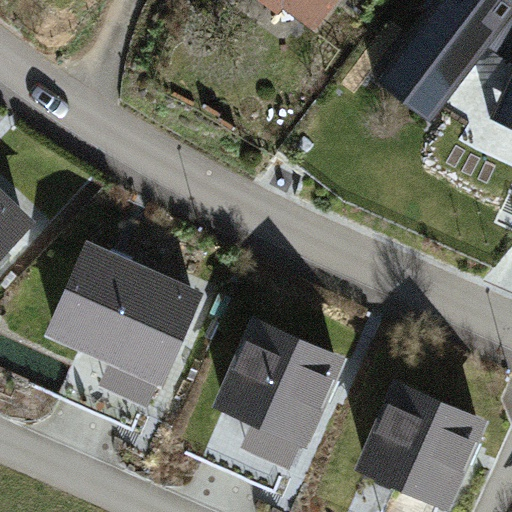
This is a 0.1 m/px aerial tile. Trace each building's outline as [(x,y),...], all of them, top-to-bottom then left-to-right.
[(270,0),(274,3),(276,0),(290,0),(308,13),(317,0),(270,0)] [(511,0),(435,0),(378,75),(435,116),(487,47),(511,62),(511,69),(492,112),(511,120),(511,0)] [(0,248),(24,223),(0,200),(0,248)] [(194,296),(89,250),(55,328),(160,373),(194,296)] [(246,318),(291,331),(297,309),(252,296),(246,318)] [(336,359),(258,325),(224,402),(302,436),(336,359)] [(478,421),(400,387),(366,465),(444,498),(478,421)]
